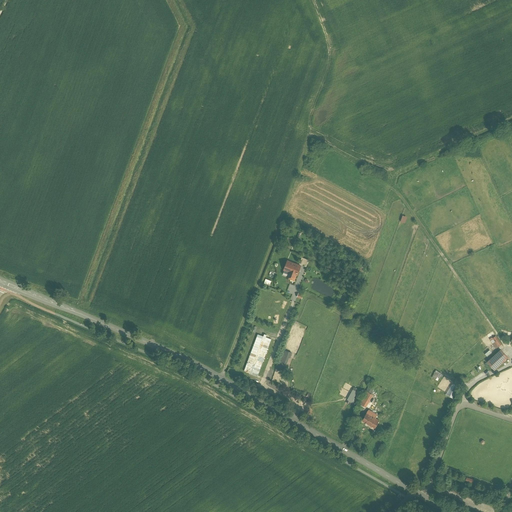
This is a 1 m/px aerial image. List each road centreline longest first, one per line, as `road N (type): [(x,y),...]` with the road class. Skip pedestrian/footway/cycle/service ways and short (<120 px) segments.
road 1 (secondary): [(448,511),(199,367),(0,281)]
road 2 (track): [(220,378),(309,139)]
road 3 (track): [(504,345),(390,181)]
